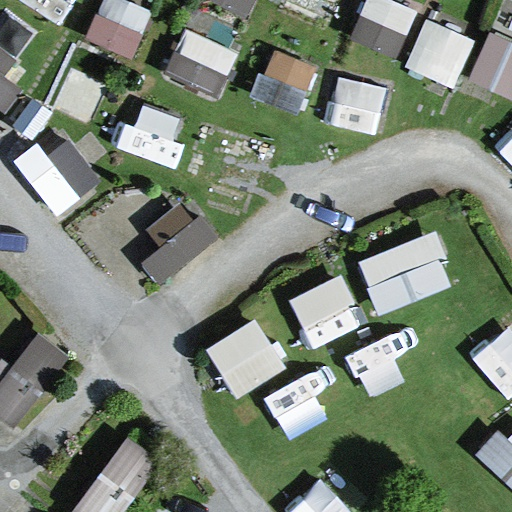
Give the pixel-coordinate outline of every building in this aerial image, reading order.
[(28,0),(51,17),(63,0),(28,0)] [(104,0),(89,33),(133,55),(156,9),(137,0),(104,0)] [(223,0),(249,14),(256,0),(223,0)] [(285,0),(285,1),(330,21),(339,0),(285,0)] [(400,0),(369,0),(356,36),(404,54),(422,8),(400,0)] [(431,17),(410,65),(456,86),(477,38),(431,17)] [(183,27),(170,74),(227,89),(240,42),(183,27)] [(468,79),(511,99),(511,37),(491,29),(468,79)] [(0,48),(0,103),(7,110),(34,80),(0,48)] [(270,48),(259,96),(308,107),(319,59),(270,48)] [(329,120),(384,131),(394,81),(338,71),(329,120)] [(60,212),(106,180),(65,121),(19,153),(60,212)] [(208,128),(197,176),(254,189),(265,140),(208,128)] [(360,256),(381,311),(459,281),(438,226),(360,256)] [(346,269),(290,294),(313,344),(369,320),(346,269)] [(259,312),(208,344),(239,394),(290,362),(259,312)] [(511,319),(472,338),(496,389),(511,381),(511,319)] [(511,478),(511,421),(484,454),(511,478)] [(124,429),(76,511),(125,511),(161,450),(124,429)]
